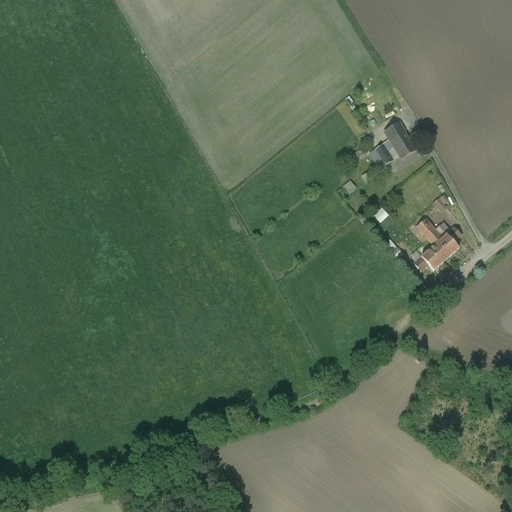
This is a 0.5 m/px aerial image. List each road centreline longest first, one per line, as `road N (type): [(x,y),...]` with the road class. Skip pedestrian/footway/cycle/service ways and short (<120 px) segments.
road 1 (track): [(0,502),(318,403),(446,288)]
road 2 (track): [(338,0),(408,114)]
